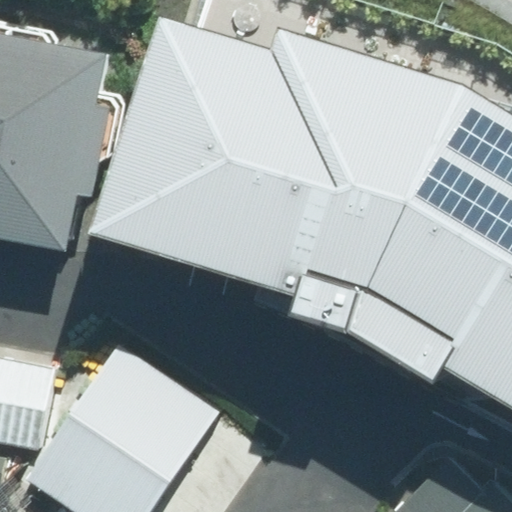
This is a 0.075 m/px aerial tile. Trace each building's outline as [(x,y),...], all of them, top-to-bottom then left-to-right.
[(155,1),(90,241),(278,283),(511,394),(511,100),(456,67),(155,1)] [(0,18),(0,207),(80,221),(112,47),(0,18)] [(222,411),(116,344),(69,417),(175,484),(222,411)] [(0,357),(0,442),(36,449),(51,367),(0,357)] [(404,511),(511,511),(511,510),(485,485),(477,493),(442,461),(398,506),(404,511)] [(258,511),(263,505),(193,466),(166,511),(258,511)]
